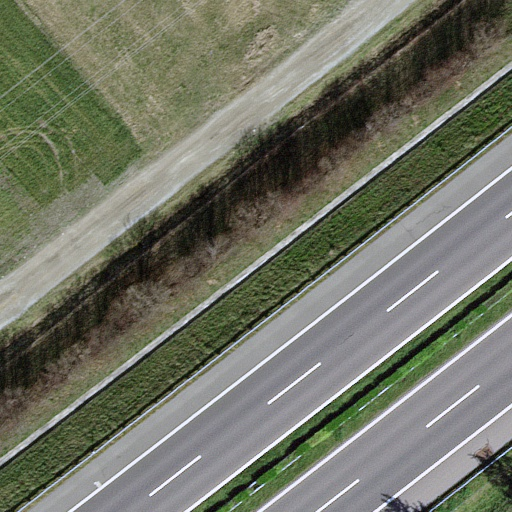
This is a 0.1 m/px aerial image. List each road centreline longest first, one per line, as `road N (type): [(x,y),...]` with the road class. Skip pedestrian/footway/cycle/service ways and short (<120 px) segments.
road 1 (unclassified): [(0,306),(390,0)]
road 2 (motorway): [(511,209),(125,511)]
road 3 (motorway): [(320,511),(511,362)]
